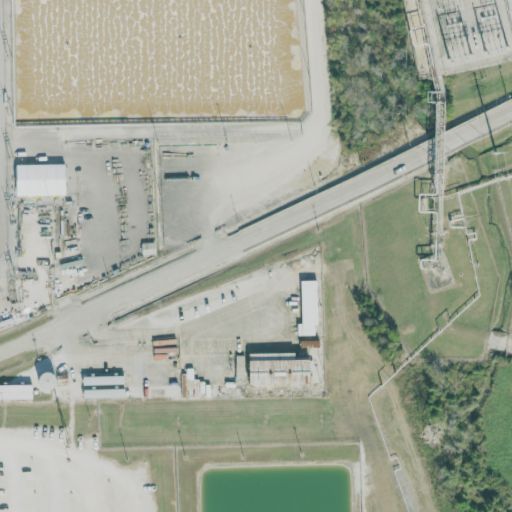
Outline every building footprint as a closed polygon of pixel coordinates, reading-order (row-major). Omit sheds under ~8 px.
[(302,281),(303,325),(299,325),(299,336),(316,335),(316,326),(319,326),(319,281),(302,281)] [(53,371),(40,378),(48,392),(61,384),(53,371)] [(125,376),(100,377),(85,378),(86,385),(126,384),(125,376)] [(34,385),(0,385),(0,399),(34,399),(34,385)] [(85,390),(86,398),(127,397),(127,389),(85,390)]
